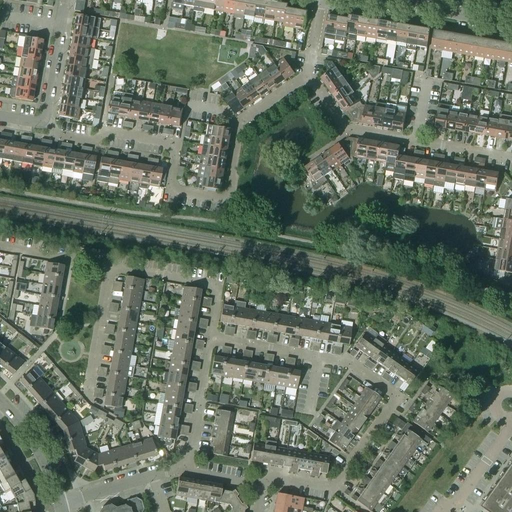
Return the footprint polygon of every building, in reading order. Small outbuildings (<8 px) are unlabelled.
[(183,10),(184,0),(174,0),(173,3),(172,3),(171,8),(183,10)] [(194,8),(195,0),(184,0),(183,10),(183,11),(184,6),(194,8)] [(203,13),(204,9),(205,0),(195,0),(194,8),(193,12),(203,13)] [(214,11),(216,0),(205,0),(204,9),(214,11)] [(224,13),(226,0),(216,0),(214,11),(224,13)] [(234,15),(236,0),(226,0),(224,13),(234,15)] [(244,17),(246,0),(236,0),(234,15),(244,17)] [(254,18),(258,0),(256,0),(246,0),(244,17),(254,18)] [(264,20),(267,2),(258,0),(254,18),(264,20)] [(274,22),(278,4),(267,2),(264,20),(274,22)] [(284,24),(287,9),(288,9),(288,6),(278,4),(274,22),(284,24)] [(297,11),(288,9),(287,9),(284,24),(283,27),(294,29),(297,11)] [(304,31),(308,13),(297,11),(294,29),(304,31)] [(99,30),(101,20),(78,15),(76,26),(94,29),(99,30)] [(334,41),(338,18),(328,16),(324,39),(334,41)] [(344,43),(349,16),(348,20),(338,18),(334,41),(344,43)] [(355,42),(356,36),(359,18),(349,16),(344,43),(345,43),(345,40),(355,42)] [(366,42),(369,20),(359,18),(356,36),(365,38),(365,42),(366,42)] [(376,40),(379,22),(369,20),(366,42),(375,44),(376,40)] [(386,41),(389,23),(379,22),(376,40),(386,41)] [(396,43),(399,25),(389,23),(386,41),(396,43)] [(406,45),(409,27),(399,25),(396,43),(406,45)] [(92,39),(94,29),(76,26),(74,36),(92,39)] [(416,47),(419,29),(409,27),(406,45),(405,50),(415,52),(416,47)] [(427,49),(430,31),(419,29),(416,47),(427,49)] [(442,51),(445,33),(434,31),(431,49),(442,51)] [(453,53),(456,35),(445,33),(442,51),(453,53)] [(463,55),(466,37),(456,35),(453,53),(463,55)] [(90,50),(92,39),(74,36),(72,46),(90,50)] [(474,57),(477,39),(466,37),(463,55),(474,57)] [(41,51),(42,41),(24,38),(23,48),(41,51)] [(485,59),(488,41),(477,39),(474,57),(485,59)] [(495,61),(498,43),(488,41),(485,59),(495,61)] [(506,63),(509,45),(498,43),(495,61),(506,63)] [(94,60),(95,50),(90,50),(72,46),(71,56),(94,60)] [(39,61),(41,51),(23,48),(21,58),(39,61)] [(92,70),(94,60),(71,56),(69,66),(92,70)] [(37,72),(39,61),(21,58),(19,68),(37,72)] [(294,74),(284,59),(275,65),(285,80),(294,74)] [(342,77),(336,68),(332,63),(326,62),(324,76),(321,79),(327,88),(342,77)] [(285,80),(275,65),(267,71),(277,86),(285,80)] [(85,80),(87,70),(92,71),(92,70),(69,66),(67,77),(85,80)] [(35,82),(37,72),(19,68),(17,78),(35,82)] [(277,86),(267,71),(258,77),(269,92),(277,86)] [(84,89),(85,80),(67,77),(65,86),(84,89)] [(269,92),(258,77),(250,82),(261,98),(269,92)] [(333,96),(348,85),(342,77),(327,88),(333,96)] [(33,92),(35,82),(17,78),(17,79),(14,78),(14,79),(12,80),(11,86),(12,87),(12,88),(33,92)] [(261,98),(250,82),(242,88),(252,103),(261,98)] [(354,94),(348,85),(333,96),(339,104),(354,94)] [(82,100),(84,89),(65,86),(64,97),(82,100)] [(32,102),(33,92),(12,88),(12,89),(10,90),(9,95),(11,97),(10,98),(32,102)] [(252,103),(242,88),(233,94),(244,109),(252,103)] [(119,117),(123,94),(116,92),(115,93),(113,94),(113,97),(112,97),(108,115),(119,117)] [(129,118),(133,95),(123,94),(119,117),(129,118)] [(244,109),(233,94),(224,100),(235,116),(244,109)] [(359,108),(362,106),(354,94),(339,104),(345,113),(355,106),(357,109),(359,108)] [(139,120),(142,102),(132,100),(133,95),(129,118),(139,120)] [(80,109),(82,100),(64,97),(62,106),(80,109)] [(149,122),(152,104),(142,102),(139,120),(149,122)] [(382,128),(386,105),(376,103),(375,108),(372,126),(382,128)] [(159,124),(163,106),(152,104),(149,122),(159,124)] [(392,130),(396,106),(386,104),(386,105),(382,128),(392,130)] [(445,129),(449,106),(438,104),(437,110),(438,110),(435,127),(445,129)] [(78,120),(79,112),(80,109),(62,106),(59,121),(69,123),(70,119),(78,120)] [(169,125),(172,107),(163,106),(159,124),(169,125)] [(354,119),(350,114),(357,109),(355,106),(345,113),(351,122),(354,119)] [(361,124),(372,126),(375,108),(362,106),(359,108),(360,109),(360,112),(364,112),(361,124)] [(403,132),(406,113),(407,108),(396,106),(392,130),(403,132)] [(459,108),(449,106),(445,129),(455,131),(458,113),(459,108)] [(180,127),(182,112),(183,109),(172,107),(169,125),(180,127)] [(361,124),(364,112),(360,112),(358,111),(356,123),(361,124)] [(476,135),(479,117),(479,112),(469,111),(469,115),(466,133),(476,135)] [(466,133),(469,115),(458,113),(455,131),(466,133)] [(486,136),(489,118),(479,117),(476,135),(486,136)] [(496,138),(499,120),(489,118),(486,136),(496,138)] [(506,140),(509,122),(499,120),(496,138),(506,140)] [(229,140),(231,130),(208,126),(206,136),(211,137),(229,140)] [(228,151),(229,140),(211,137),(210,147),(204,146),(204,147),(228,151)] [(346,155),(349,152),(345,146),(349,142),(348,138),(339,145),(346,155)] [(353,151),(357,152),(359,140),(353,139),(351,151),(353,151)] [(353,158),(366,160),(369,142),(359,140),(357,152),(353,151),(353,153),(351,155),(353,158)] [(12,162),(15,144),(5,142),(1,160),(12,162)] [(376,162),(379,143),(369,142),(366,160),(376,162)] [(386,163),(389,145),(379,143),(376,162),(386,163)] [(22,164),(25,146),(15,144),(12,162),(22,164)] [(330,151),(341,166),(353,158),(351,155),(349,152),(346,155),(339,145),(330,151)] [(395,175),(399,147),(389,145),(386,163),(396,165),(394,174),(395,175)] [(32,165),(35,147),(25,146),(22,164),(32,165)] [(42,167),(45,149),(35,147),(32,165),(42,167)] [(226,160),(228,151),(204,147),(202,156),(226,160)] [(404,181),(408,158),(398,156),(399,154),(400,148),(400,147),(399,147),(395,175),(404,176),(404,181)] [(52,169),(55,151),(45,149),(42,167),(52,169)] [(62,171),(65,153),(55,151),(52,169),(62,171)] [(341,166),(330,151),(322,157),(333,172),(341,166)] [(116,185),(121,162),(116,162),(118,153),(112,152),(111,158),(111,161),(106,184),(116,185)] [(72,173),(75,154),(65,153),(62,171),(72,173)] [(81,180),(85,156),(75,154),(72,173),(71,179),(81,180)] [(91,182),(96,158),(85,156),(81,180),(91,182)] [(224,171),(226,160),(202,156),(200,167),(224,171)] [(333,172),(322,157),(313,163),(324,178),(333,172)] [(415,178),(418,160),(408,158),(404,181),(414,183),(415,178)] [(106,184),(111,161),(101,159),(97,182),(106,184)] [(485,190),(488,172),(483,171),(485,160),(480,159),(479,164),(478,171),(478,170),(474,189),(485,190)] [(424,185),(428,162),(418,160),(415,178),(425,180),(424,185)] [(128,182),(131,164),(121,162),(116,185),(117,186),(118,181),(128,182)] [(434,187),(438,164),(428,162),(424,185),(434,187)] [(324,178),(313,163),(305,169),(313,180),(311,182),(315,191),(317,190),(318,189),(320,188),(321,186),(322,185),(323,183),(326,181),(324,178)] [(138,184),(141,166),(131,164),(128,182),(138,184)] [(445,183),(448,165),(438,164),(434,187),(444,188),(445,183)] [(454,185),(458,167),(448,165),(445,183),(454,185)] [(148,186),(152,168),(141,166),(138,184),(148,186)] [(222,180),(224,171),(200,167),(198,176),(222,180)] [(465,187),(468,169),(458,167),(454,185),(465,187)] [(164,180),(166,172),(162,171),(162,170),(152,168),(148,186),(159,188),(160,180),(164,180)] [(474,189),(478,170),(468,169),(465,187),(474,189)] [(495,192),(499,174),(488,172),(485,190),(495,192)] [(221,191),(222,180),(198,176),(196,189),(202,190),(203,188),(207,189),(207,191),(215,192),(216,190),(221,191)] [(511,221),(511,211),(505,210),(503,220),(511,221)] [(511,221),(503,220),(497,219),(495,229),(501,230),(511,232),(511,221)] [(511,242),(511,232),(501,230),(499,240),(511,242)] [(511,253),(511,242),(499,240),(497,250),(511,253)] [(511,263),(511,253),(497,250),(496,260),(511,263)] [(511,274),(511,263),(496,260),(496,261),(490,259),(488,270),(511,274)] [(62,278),(64,266),(46,263),(44,275),(62,278)] [(60,288),(62,278),(44,275),(42,285),(60,288)] [(141,292),(143,281),(126,278),(124,289),(141,292)] [(58,299),(60,288),(42,285),(40,296),(58,299)] [(199,302),(201,291),(183,288),(182,299),(199,302)] [(139,302),(141,292),(124,289),(122,299),(139,302)] [(56,309),(58,299),(40,296),(39,306),(56,309)] [(138,313),(139,302),(122,299),(120,310),(138,313)] [(197,312),(199,302),(182,299),(180,309),(197,312)] [(54,320),(56,309),(39,306),(37,317),(54,320)] [(230,325),(233,308),(222,306),(219,323),(230,325)] [(241,327),(244,309),(233,308),(230,325),(241,327)] [(195,323),(197,312),(180,309),(178,320),(195,323)] [(252,329),(255,311),(244,309),(241,327),(252,329)] [(136,324),(138,313),(120,310),(118,321),(136,324)] [(262,330),(265,313),(255,311),(252,329),(262,330)] [(273,332),(276,315),(265,313),(262,330),(273,332)] [(284,334),(287,317),(276,315),(273,332),(284,334)] [(52,331),(54,320),(37,317),(35,328),(52,331)] [(294,336),(298,319),(287,317),(284,334),(294,336)] [(305,338),(308,321),(298,319),(294,336),(305,338)] [(193,334),(195,323),(178,320),(176,331),(193,334)] [(134,334),(136,324),(118,321),(117,331),(134,334)] [(316,340),(319,323),(308,321),(305,338),(316,340)] [(9,327),(3,322),(1,325),(7,330),(9,327)] [(326,342),(329,324),(319,323),(316,340),(326,342)] [(337,344),(340,326),(329,324),(326,342),(337,344)] [(348,346),(351,328),(340,326),(337,344),(348,346)] [(16,332),(9,327),(7,330),(13,335),(16,332)] [(132,345),(134,334),(117,331),(115,342),(132,345)] [(191,344),(193,334),(176,331),(174,341),(191,344)] [(364,354),(374,339),(365,333),(354,347),(364,354)] [(26,340),(20,335),(18,338),(24,343),(26,340)] [(372,360),(383,346),(374,339),(364,354),(372,360)] [(33,345),(26,340),(24,343),(30,348),(33,345)] [(189,355),(191,344),(174,341),(172,352),(189,355)] [(130,356),(132,345),(115,342),(113,353),(130,356)] [(381,367),(392,352),(383,346),(372,360),(381,367)] [(0,366),(3,369),(14,355),(6,349),(0,355),(0,366)] [(188,366),(189,355),(172,352),(170,363),(188,366)] [(390,373),(400,358),(392,352),(381,367),(390,373)] [(128,367),(130,356),(113,353),(111,364),(128,367)] [(12,376),(23,362),(14,355),(3,369),(12,376)] [(52,363),(48,359),(46,357),(43,360),(49,366),(52,363)] [(221,377),(224,359),(213,357),(210,375),(221,377)] [(399,379),(409,365),(400,358),(390,373),(399,379)] [(232,378),(235,361),(224,359),(221,377),(232,378)] [(243,380),(246,363),(235,361),(232,378),(243,380)] [(186,376),(188,366),(170,363),(168,373),(186,376)] [(253,382),(256,365),(246,363),(243,380),(253,382)] [(126,377),(128,367),(111,364),(109,374),(126,377)] [(264,384),(267,367),(256,365),(253,382),(264,384)] [(408,386),(418,371),(409,365),(399,379),(408,386)] [(274,386),(277,369),(267,367),(264,384),(274,386)] [(61,374),(56,368),(53,371),(58,377),(61,374)] [(285,388),(288,371),(277,369),(274,386),(285,388)] [(26,390),(39,379),(32,370),(19,382),(26,390)] [(296,390),(299,373),(288,371),(285,388),(296,390)] [(184,387),(186,376),(168,373),(166,384),(184,387)] [(66,380),(61,374),(58,377),(63,383),(66,380)] [(124,388),(126,377),(109,374),(107,385),(124,388)] [(39,379),(26,390),(33,398),(46,387),(39,379)] [(75,390),(70,384),(67,387),(72,393),(75,390)] [(182,398),(184,387),(166,384),(165,394),(182,398)] [(123,398),(124,388),(107,385),(105,395),(123,398)] [(40,407),(54,395),(46,387),(33,398),(40,407)] [(453,397),(438,387),(431,396),(446,406),(453,397)] [(380,399),(366,388),(359,398),(374,408),(380,399)] [(81,396),(75,390),(72,393),(77,399),(81,396)] [(180,408),(182,398),(165,394),(163,405),(180,408)] [(47,415),(61,403),(54,395),(40,407),(47,415)] [(121,409),(123,398),(105,395),(103,406),(121,409)] [(446,406),(431,396),(425,405),(440,415),(446,406)] [(374,408),(359,398),(353,406),(367,417),(374,408)] [(55,423),(68,411),(61,403),(47,415),(55,423)] [(178,419),(180,408),(163,405),(161,416),(178,419)] [(440,415),(425,405),(419,413),(433,424),(440,415)] [(367,417),(353,406),(347,415),(361,425),(367,417)] [(62,431),(78,423),(68,411),(55,423),(62,431)] [(231,425),(233,414),(216,411),(214,422),(231,425)] [(433,424),(419,413),(412,423),(427,433),(433,424)] [(361,425),(347,415),(340,424),(355,434),(361,425)] [(176,430),(178,419),(161,416),(159,427),(176,430)] [(430,440),(407,423),(405,425),(397,419),(392,425),(396,428),(397,427),(401,431),(400,432),(404,434),(400,440),(420,454),(430,440)] [(230,435),(231,425),(214,422),(212,432),(230,435)] [(82,437),(78,423),(62,431),(65,442),(82,437)] [(349,443),(355,434),(340,424),(334,432),(349,443)] [(174,441),(176,430),(159,427),(157,438),(174,441)] [(228,446),(230,435),(212,432),(210,443),(228,446)] [(349,443),(334,432),(327,442),(342,452),(349,443)] [(85,447),(82,437),(65,442),(69,453),(74,451),(85,447)] [(156,456),(151,439),(140,442),(145,459),(156,456)] [(420,454),(400,440),(396,445),(391,442),(389,445),(414,463),(420,454)] [(145,459),(140,442),(130,446),(135,462),(145,459)] [(226,457),(228,446),(210,443),(208,454),(226,457)] [(261,464),(264,446),(253,444),(250,462),(261,464)] [(414,463),(389,445),(386,449),(391,452),(387,458),(407,472),(414,463)] [(135,462),(130,446),(120,449),(125,465),(135,462)] [(272,465),(275,448),(264,446),(261,464),(272,465)] [(83,467),(92,452),(86,449),(85,447),(74,451),(76,457),(73,462),(83,467)] [(283,467),(286,450),(275,448),(272,465),(283,467)] [(125,465),(120,449),(109,452),(114,468),(125,465)] [(292,473),(296,452),(286,450),(283,467),(289,468),(288,472),(292,473)] [(102,466),(99,455),(97,455),(92,452),(83,467),(93,473),(96,468),(102,466)] [(114,468),(109,452),(99,455),(102,466),(104,472),(114,468)] [(304,471),(307,453),(296,452),(292,473),(297,474),(298,470),(304,471)] [(314,477),(318,455),(307,453),(304,471),(310,472),(309,476),(314,477)] [(326,475),(329,457),(318,455),(314,477),(318,478),(319,474),(326,475)] [(0,470),(8,465),(3,456),(0,457),(0,470)] [(407,472),(387,458),(383,463),(378,460),(376,463),(401,481),(407,472)] [(401,481),(376,463),(374,466),(378,470),(374,475),(395,490),(401,481)] [(511,511),(511,464),(481,508),(487,511),(511,511)] [(0,482),(14,475),(13,474),(8,465),(0,470),(0,482)] [(19,484),(14,475),(0,482),(0,487),(4,494),(9,490),(19,484)] [(395,490),(374,475),(370,481),(366,477),(363,481),(388,499),(395,490)] [(186,498),(189,480),(178,478),(175,496),(186,498)] [(197,500),(200,482),(189,480),(186,498),(197,500)] [(30,490),(24,481),(19,484),(9,490),(14,499),(30,490)] [(388,499),(363,481),(361,484),(366,487),(362,493),(382,508),(388,499)] [(208,502),(211,484),(200,482),(197,500),(208,502)] [(218,503),(220,491),(221,491),(222,486),(211,484),(208,502),(218,503)] [(34,502),(33,496),(30,490),(14,499),(16,502),(16,505),(34,502)] [(238,501),(236,498),(238,496),(234,491),(231,493),(221,491),(220,491),(218,503),(229,505),(230,507),(238,501)] [(378,511),(382,508),(362,493),(358,499),(353,495),(350,499),(368,511),(378,511)] [(277,494),(275,505),(302,509),(301,511),(303,511),(306,511),(307,508),(302,507),(304,499),(277,494)] [(143,511),(144,510),(142,501),(136,497),(127,500),(124,506),(116,508),(110,505),(101,508),(99,511),(143,511)] [(243,511),(244,511),(247,509),(243,504),(241,505),(238,501),(230,507),(231,509),(230,511),(243,511)] [(35,511),(34,502),(16,505),(17,511),(35,511)]
